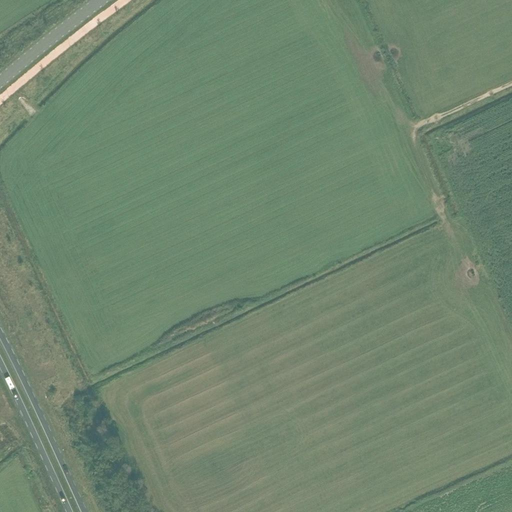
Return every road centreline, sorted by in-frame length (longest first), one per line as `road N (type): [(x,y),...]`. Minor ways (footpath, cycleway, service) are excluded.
road 1 (primary): [(83,511),(0,333)]
road 2 (primary): [(0,362),(68,511)]
road 3 (tertiary): [(0,81),(99,0)]
